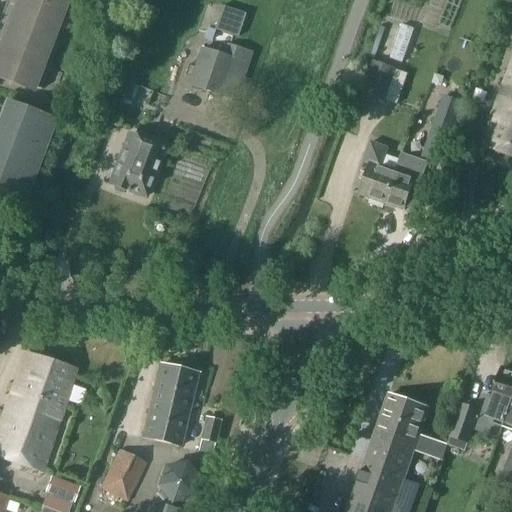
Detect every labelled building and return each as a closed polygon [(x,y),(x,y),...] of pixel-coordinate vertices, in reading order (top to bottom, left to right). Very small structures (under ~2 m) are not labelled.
[(63,18),(68,5),(54,0),(15,0),(16,1),(12,0),(6,0),(0,18),(0,81),(34,94),(36,88),(41,90),(67,20),(63,18)] [(237,38),(245,15),(222,7),(214,30),(237,38)] [(375,60),(386,28),(381,27),(370,58),(375,60)] [(224,57),(201,49),(189,85),(235,100),(250,53),(228,45),(224,57)] [(372,62),(362,93),(397,105),(408,74),(372,62)] [(511,66),(482,146),(511,156),(511,66)] [(430,135),(427,145),(446,152),(449,142),(464,103),(445,96),(430,135)] [(26,205),(58,122),(4,102),(0,111),(0,129),(0,130),(0,190),(2,191),(0,195),(26,205)] [(109,186),(128,193),(129,191),(146,198),(165,147),(130,133),(109,186)] [(385,204),(397,171),(401,160),(386,155),(388,148),(371,143),(364,163),(369,165),(359,195),(385,204)] [(397,171),(385,204),(405,211),(406,207),(417,211),(428,178),(423,177),(428,163),(413,158),(403,154),(401,160),(397,171)] [(0,458),(42,473),(77,372),(25,354),(0,428),(0,458)] [(181,446),(198,376),(160,366),(143,437),(181,446)] [(477,409),(461,404),(448,446),(466,451),(468,445),(470,445),(474,430),(500,438),(503,427),(502,427),(511,399),(511,372),(501,369),(492,395),(482,392),(477,409)] [(403,481),(413,452),(443,462),(448,446),(419,436),(429,409),(389,395),(347,511),(410,511),(419,487),(403,481)] [(503,427),(511,429),(511,399),(502,427),(503,427)] [(201,439),(202,439),(199,450),(212,453),(215,442),(216,443),(221,421),(206,418),(201,439)] [(511,492),(511,448),(498,487),(511,492)] [(129,502),(148,464),(120,451),(102,489),(129,502)] [(164,470),(156,490),(169,507),(191,502),(194,481),(181,465),(164,470)] [(78,489),(55,480),(50,493),(73,502),(78,489)] [(0,511),(3,511),(9,497),(0,494),(0,511)] [(39,511),(68,511),(72,503),(47,494),(39,511)]
